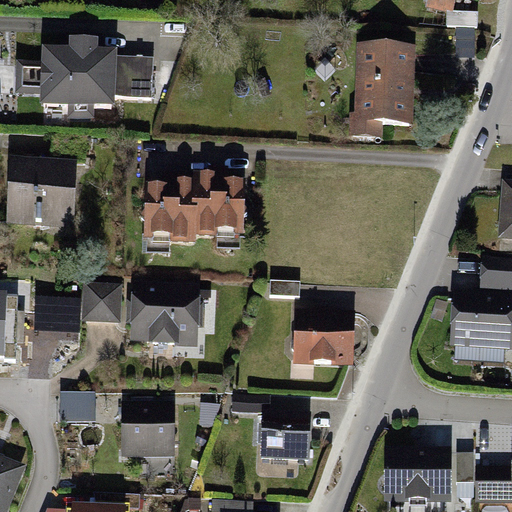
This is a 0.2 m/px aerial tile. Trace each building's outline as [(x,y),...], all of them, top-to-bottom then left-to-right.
[(475,0),(432,0),(430,9),(456,15),(459,5),(474,9),(475,0)] [(480,17),(449,18),(449,34),(458,34),(458,59),(477,59),(477,33),(480,33),(480,17)] [(417,53),(359,52),(357,120),(352,120),(351,142),(384,143),(384,128),(415,129),(417,53)] [(155,61),(48,58),(47,113),(119,115),(119,100),(154,101),(155,61)] [(78,172),(15,171),(14,227),(77,227),(78,172)] [(164,190),(149,190),(148,237),(244,239),(245,176),(165,174),(164,190)] [(304,285),(273,283),(272,298),(303,300),(304,285)] [(121,286),(90,286),(90,325),(121,325),(121,286)] [(199,292),(135,288),(132,345),(197,348),(199,292)] [(8,299),(0,298),(0,361),(6,362),(8,299)] [(511,305),(456,304),(454,349),(511,350),(511,305)] [(351,320),(298,317),(296,369),(349,372),(351,320)] [(97,395),(63,395),(62,426),(97,426),(97,395)] [(270,398),(238,397),(238,416),(269,416),(270,398)] [(176,403),(125,402),(125,457),(175,457),(176,403)] [(310,421),(262,419),(260,465),(308,467),(310,421)] [(8,511),(25,464),(0,455),(0,511),(8,511)] [(450,457),(386,459),(387,507),(451,505),(450,457)] [(511,471),(479,471),(479,510),(511,510),(511,495),(511,471)] [(475,485),(458,484),(459,505),(476,504),(475,485)] [(254,511),(254,504),(218,503),(217,511),(254,511)]
